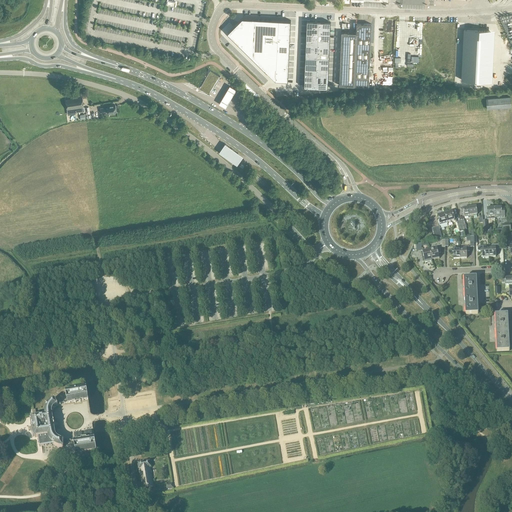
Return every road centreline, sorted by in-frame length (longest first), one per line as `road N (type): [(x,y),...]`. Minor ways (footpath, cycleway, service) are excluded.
road 1 (unclassified): [(316,253),(180,128),(121,93),(76,80)]
road 2 (residential): [(484,11),(222,7)]
road 3 (primary): [(335,203),(246,132),(122,67)]
road 4 (track): [(172,460),(421,414)]
road 5 (primary): [(116,79),(212,128),(324,219)]
road 6 (primary): [(351,255),(511,414)]
road 7 (unclassified): [(335,159),(216,49)]
road 8 (unknown): [(233,22),(236,41),(275,84),(287,86),(287,74),(246,31)]
road 9 (secondary): [(381,229),(453,197),(511,193)]
road 10 (secondary): [(511,186),(446,192),(379,215)]
road 11 (primary): [(511,400),(423,303)]
